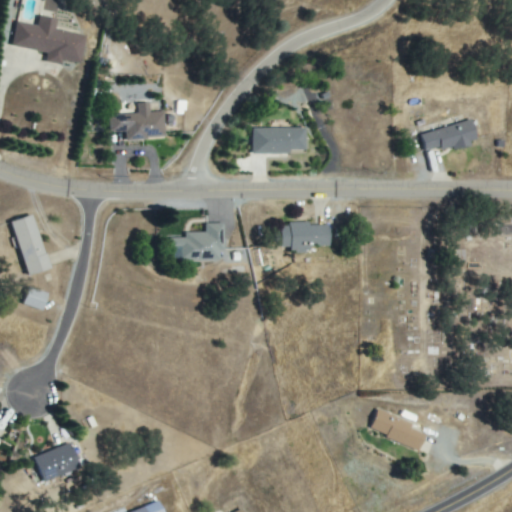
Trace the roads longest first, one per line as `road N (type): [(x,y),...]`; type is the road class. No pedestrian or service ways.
road 1 (residential): [(0,168),(94,190),(511,190)]
road 2 (residential): [(197,191),(211,140),(242,96),(295,46),(388,0)]
road 3 (residential): [(94,190),(72,313),(29,405)]
